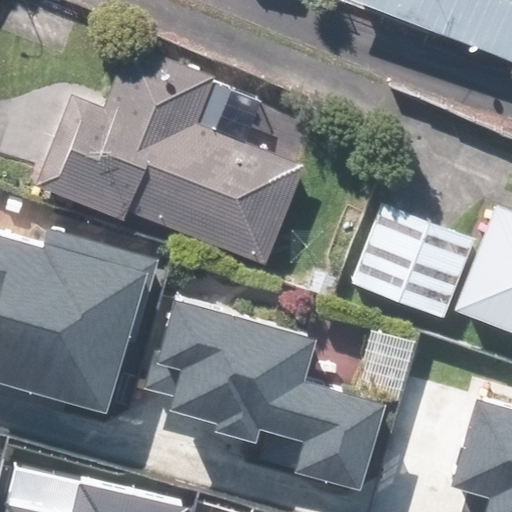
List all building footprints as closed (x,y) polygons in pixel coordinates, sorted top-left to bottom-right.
[(511,0),(330,0),(511,68),(511,0)] [(263,266),(295,166),(188,132),(206,76),(118,48),(100,104),(62,92),(30,192),(263,266)] [(463,225),(370,197),(343,286),(435,314),(463,225)] [(511,214),(484,203),(443,309),(511,335),(511,214)] [(0,392),(98,416),(137,251),(46,229),(40,251),(0,241),(0,392)] [(158,392),(152,414),(257,442),(260,431),(287,438),(279,467),(348,485),(370,398),(284,375),(294,337),(156,300),(133,385),(158,392)] [(511,511),(511,409),(459,396),(436,482),(461,489),(455,511),(511,511)] [(174,511),(177,501),(67,477),(59,511),(42,511),(8,504),(5,511),(174,511)]
